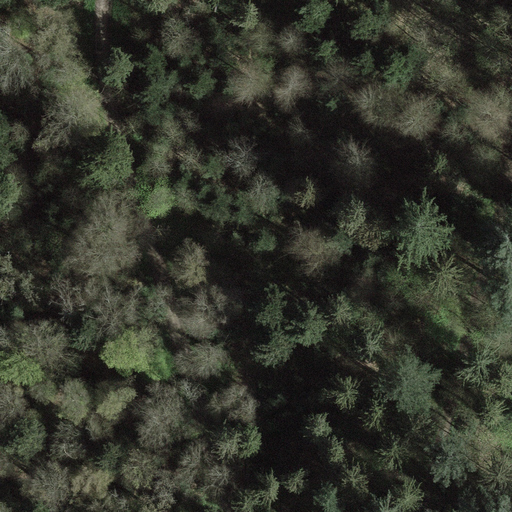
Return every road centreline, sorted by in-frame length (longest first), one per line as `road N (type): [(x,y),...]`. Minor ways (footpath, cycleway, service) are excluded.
road 1 (track): [(235,511),(132,213),(108,0)]
road 2 (track): [(416,511),(491,278),(511,165)]
